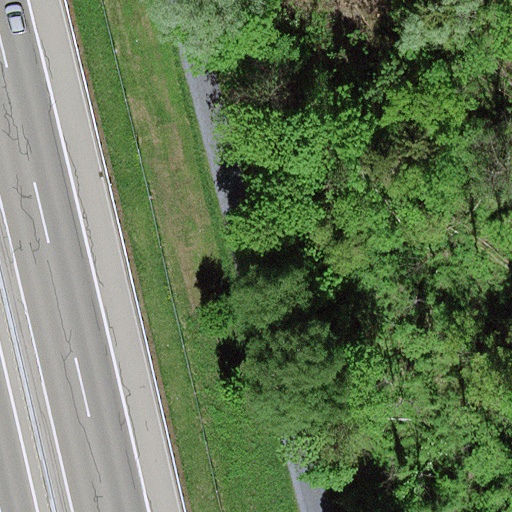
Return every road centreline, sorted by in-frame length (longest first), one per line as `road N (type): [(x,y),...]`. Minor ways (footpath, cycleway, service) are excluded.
road 1 (track): [(182,0),(313,511)]
road 2 (motorway): [(109,511),(0,15)]
